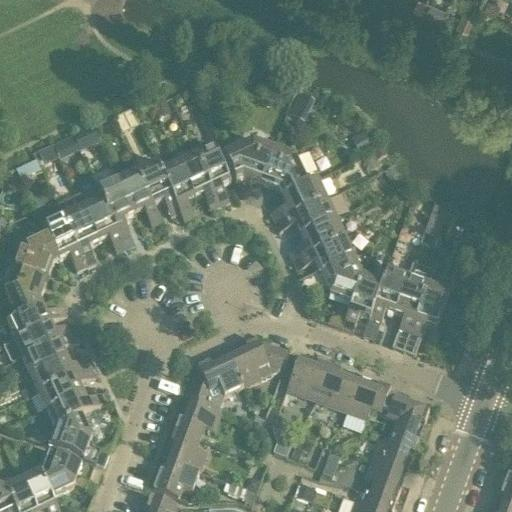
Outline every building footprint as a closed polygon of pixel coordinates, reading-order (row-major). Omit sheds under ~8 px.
[(291,116),(305,123),(315,103),(301,96),(291,116)] [(38,151),(43,166),(101,147),(96,132),(38,151)] [(259,188),(272,152),(250,144),(222,157),(234,185),(241,182),(259,188)] [(211,150),(194,158),(219,212),(228,208),(221,191),(228,187),(211,150)] [(293,159),(272,152),(259,188),(277,194),(280,201),(307,189),(306,187),(293,159)] [(219,212),(194,158),(176,166),(193,204),(202,200),(209,216),(219,212)] [(178,219),(159,174),(154,165),(135,174),(152,211),(162,206),(170,223),(178,219)] [(193,204),(176,166),(159,174),(178,219),(183,229),(193,224),(186,207),(193,204)] [(152,211),(135,174),(115,184),(132,220),(142,216),(150,232),(160,228),(152,211)] [(315,183),(306,187),(307,189),(280,201),(285,211),(269,218),(273,228),(325,204),(315,183)] [(132,220),(115,184),(95,193),(121,246),(130,241),(122,225),(132,220)] [(121,246),(95,193),(94,192),(75,201),(80,211),(97,247),(108,242),(116,258),(125,254),(121,246)] [(97,247),(80,211),(75,201),(56,209),(61,220),(85,272),(95,268),(87,251),(97,247)] [(298,239),(334,223),(325,204),(273,228),(277,236),(293,229),(298,239)] [(85,272),(61,220),(41,229),(45,238),(58,265),(68,260),(76,277),(85,272)] [(342,242),(334,223),(298,239),(303,249),(286,257),(291,266),(342,242)] [(17,252),(9,273),(44,286),(51,268),(58,265),(45,238),(17,252)] [(351,262),(342,242),(291,266),(295,276),(311,268),(316,278),(351,262)] [(360,279),(351,262),(316,278),(294,288),(299,300),(323,290),(327,299),(350,307),(360,279)] [(44,286),(9,273),(1,294),(14,322),(41,310),(38,303),(44,286)] [(392,319),(406,281),(385,273),(380,287),(366,324),(360,341),(372,345),(382,315),(392,319)] [(366,324),(380,287),(360,279),(350,307),(340,334),(350,337),(356,321),(366,324)] [(402,357),(427,288),(406,281),(392,319),(401,322),(390,352),(402,357)] [(447,296),(427,288),(402,357),(413,361),(424,331),(447,296)] [(12,344),(49,327),(65,320),(61,310),(45,317),(41,310),(14,322),(4,327),(10,341),(7,342),(9,346),(12,344)] [(20,363),(74,338),(69,327),(53,335),(49,327),(12,344),(9,346),(1,350),(10,369),(21,364),(20,363)] [(78,347),(74,338),(20,363),(21,364),(28,380),(66,363),(62,354),(78,347)] [(244,354),(226,362),(241,393),(276,377),(280,378),(288,357),(254,345),(243,350),(244,354)] [(36,396),(89,372),(85,362),(69,370),(66,363),(28,380),(36,396)] [(241,393),(226,362),(208,371),(206,367),(195,373),(183,405),(188,406),(216,416),(221,402),(241,393)] [(318,397),(327,371),(316,367),(315,371),(295,364),(284,396),(314,407),(318,397)] [(344,418),(356,386),(338,380),(339,375),(327,371),(318,397),(314,407),(344,418)] [(44,413),(81,396),(78,388),(94,381),(89,372),(36,396),(44,413)] [(374,393),(356,386),(344,418),(364,425),(368,414),(379,418),(388,393),(376,389),(374,393)] [(408,400),(388,393),(379,418),(386,421),(385,423),(394,426),(390,438),(408,444),(412,433),(420,436),(420,434),(416,433),(419,425),(423,427),(427,415),(406,407),(408,400)] [(85,404),(81,396),(44,413),(52,431),(80,419),(106,406),(101,397),(85,404)] [(219,417),(216,416),(205,413),(188,406),(182,424),(177,423),(172,436),(198,445),(201,434),(212,437),(219,417)] [(90,441),(80,419),(52,431),(46,450),(93,468),(98,456),(86,452),(90,441)] [(412,458),(420,436),(412,433),(408,444),(390,438),(386,448),(377,445),(370,464),(400,476),(407,456),(412,458)] [(194,455),(198,445),(172,436),(168,446),(173,448),(166,467),(197,478),(204,458),(194,455)] [(44,457),(37,475),(50,502),(71,492),(75,483),(87,487),(91,474),(44,457)] [(330,457),(325,477),(334,479),(339,460),(330,457)] [(393,493),(400,476),(370,464),(363,484),(372,487),(368,497),(394,506),(398,495),(393,493)] [(190,497),(197,478),(166,467),(160,485),(155,483),(151,495),(176,504),(180,494),(190,497)] [(511,511),(511,469),(510,469),(501,493),(506,494),(499,511),(501,511),(511,511)] [(53,511),(50,502),(37,475),(20,483),(32,511),(53,511)] [(32,511),(20,483),(2,491),(11,511),(32,511)] [(301,488),(297,500),(312,505),(316,493),(301,488)] [(0,511),(11,511),(2,491),(0,490),(0,511)] [(391,511),(394,506),(368,497),(364,508),(355,505),(352,511),(391,511)] [(173,511),(174,510),(148,501),(144,511),(173,511)]
